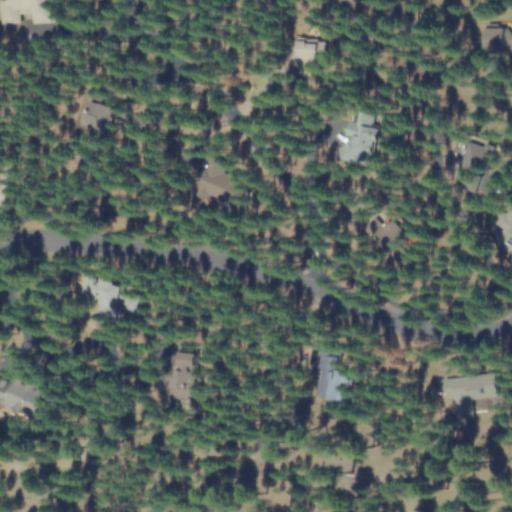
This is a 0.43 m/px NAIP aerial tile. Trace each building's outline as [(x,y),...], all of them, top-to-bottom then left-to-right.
[(2,22),(21,21),(21,12),(33,12),(33,20),(61,19),(60,0),(53,0),(41,0),(3,0),(2,0),(2,22)] [(112,132),(119,108),(92,101),(85,124),(112,132)] [(362,158),(394,136),(376,111),(363,120),(360,115),(351,120),(355,127),(346,134),(362,158)] [(121,317),(127,298),(130,299),(128,306),(146,311),(152,290),(108,279),(107,283),(98,281),(94,297),(112,302),(109,313),(121,317)] [(350,372),(334,370),(331,399),(347,400),(350,372)] [(0,397),(27,410),(46,413),(50,386),(46,384),(25,381),(26,374),(16,373),(14,378),(9,377),(0,373),(0,397)] [(475,416),(474,398),(503,396),(502,375),(447,378),(448,398),(457,397),(458,417),(475,416)]
